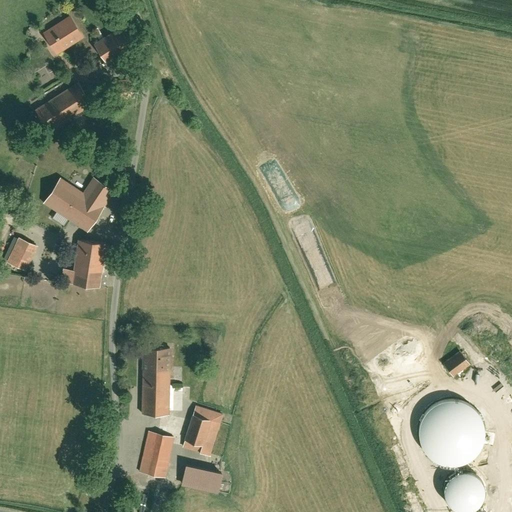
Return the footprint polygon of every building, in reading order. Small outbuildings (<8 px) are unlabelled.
[(68,14),(41,31),(56,55),(84,38),(68,14)] [(118,25),(92,42),(106,64),(132,46),(118,25)] [(94,103),(78,79),(38,105),(54,129),(94,103)] [(115,99),(136,98),(135,79),(114,80),(115,99)] [(43,203),(86,230),(112,190),(93,177),(82,193),(59,178),(43,203)] [(16,224),(0,257),(0,258),(24,271),(38,244),(30,240),(34,233),(16,224)] [(70,281),(98,285),(105,242),(77,238),(70,281)] [(140,414),(167,415),(169,347),(141,347),(140,414)] [(452,378),(470,364),(459,350),(441,363),(452,378)] [(221,413),(193,404),(182,439),(184,440),(181,449),(196,454),(199,445),(210,448),(221,413)] [(147,430),(137,472),(164,478),(174,436),(147,430)] [(219,473),(182,464),(178,483),(214,492),(219,473)]
